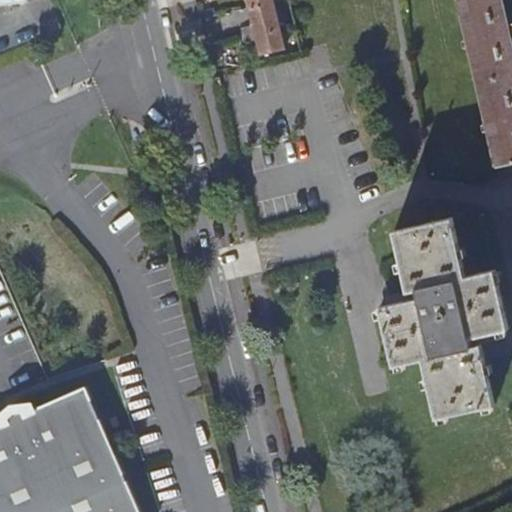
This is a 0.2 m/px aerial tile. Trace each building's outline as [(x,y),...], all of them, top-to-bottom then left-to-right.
[(465,0),(503,164),(511,162),(511,20),(511,21),(507,0),(465,0)] [(254,8),(223,15),(228,34),(259,27),(266,55),(290,49),(279,2),(254,8)] [(216,72),(220,86),(235,83),(231,68),(216,72)] [(412,292),(420,290),(422,299),(383,308),(397,367),(427,360),(440,420),(498,407),(488,361),(485,346),(475,349),(473,339),(511,329),(498,272),(470,279),(456,220),(399,233),(412,292)] [(0,511),(145,511),(88,382),(33,407),(34,408),(28,410),(26,405),(21,406),(15,406),(14,408),(7,414),(10,419),(3,421),(3,420),(0,421),(0,511)]
